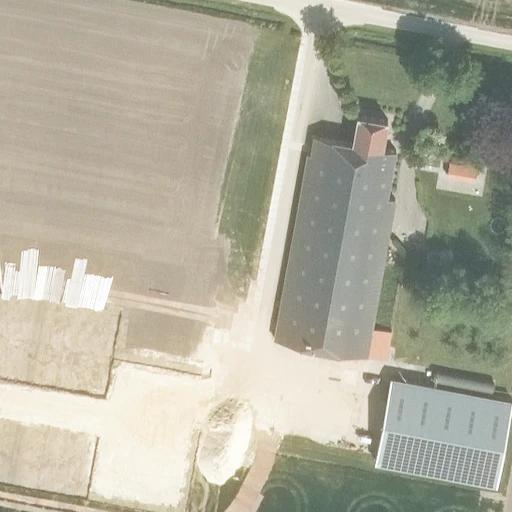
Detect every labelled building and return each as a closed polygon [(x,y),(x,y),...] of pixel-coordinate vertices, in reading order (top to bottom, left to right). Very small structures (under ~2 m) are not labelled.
[(312,155),(307,154),(274,340),(386,360),(390,332),(372,329),(395,199),(387,198),(395,150),(382,148),(387,120),(359,115),(354,142),(316,135),(312,155)] [(474,208),(470,236),(485,238),(488,209),(474,208)] [(0,287),(0,485),(142,511),(193,511),(218,380),(122,363),(132,312),(0,287)] [(497,487),(511,404),(511,400),(390,377),(374,464),(497,487)] [(253,409),(249,427),(261,429),(265,411),(253,409)]
